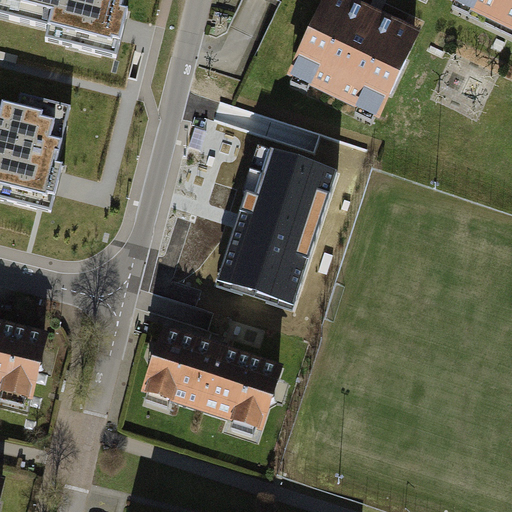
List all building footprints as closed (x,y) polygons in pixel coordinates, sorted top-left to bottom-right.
[(0,0),(0,18),(48,30),(45,43),(114,60),(125,13),(119,11),(121,0),(0,0)] [(340,0),(336,0),(303,74),(396,115),(430,40),(340,0)] [(511,0),(476,0),(473,6),(511,23),(511,0)] [(0,106),(0,202),(50,215),(62,168),(55,167),(69,112),(21,100),(18,111),(0,106)] [(271,291),(298,299),(338,175),(271,154),(257,197),(246,194),(220,274),(248,283),(245,292),(268,300),(271,291)] [(0,327),(0,389),(6,391),(8,384),(31,390),(44,339),(0,327)] [(165,328),(144,389),(260,428),(280,366),(165,328)]
